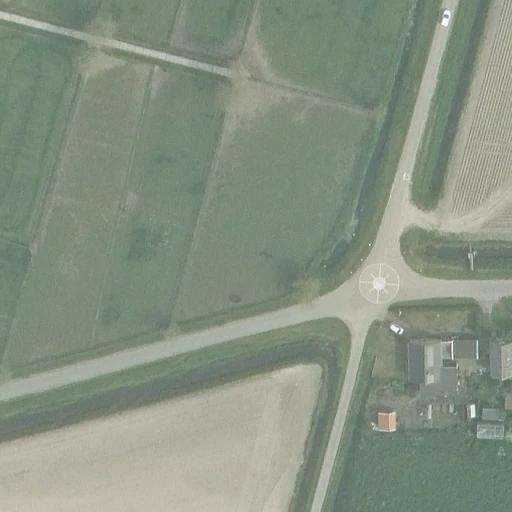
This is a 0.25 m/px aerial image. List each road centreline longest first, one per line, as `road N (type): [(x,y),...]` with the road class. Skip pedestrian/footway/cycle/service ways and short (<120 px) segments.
road 1 (unclassified): [(0,394),(315,309),(372,285)]
road 2 (unclassified): [(372,285),(448,0)]
road 3 (unclassified): [(313,511),(372,285)]
road 4 (unclassified): [(372,285),(511,288)]
